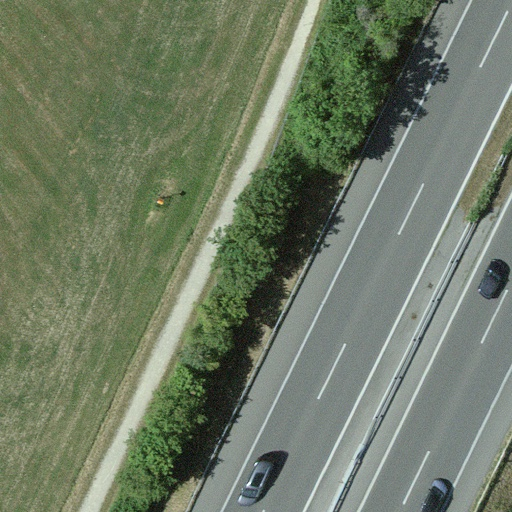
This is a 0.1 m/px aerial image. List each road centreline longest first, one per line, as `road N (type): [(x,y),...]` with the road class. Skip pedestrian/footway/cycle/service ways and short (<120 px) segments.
road 1 (motorway): [(511,7),(265,511)]
road 2 (motorway): [(402,511),(511,286)]
